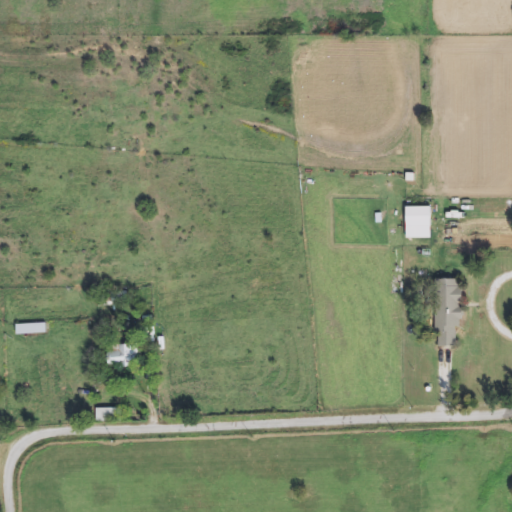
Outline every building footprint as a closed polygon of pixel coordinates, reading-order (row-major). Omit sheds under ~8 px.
[(437,348),(436,280),(460,280),(461,347),(437,348)] [(99,293),(120,293),(120,304),(99,304),(99,293)] [(45,326),(45,334),(17,334),(17,326),(45,326)] [(107,346),(138,345),(138,367),(107,368),(107,346)] [(97,410),(121,410),(121,422),(97,422),(97,410)]
